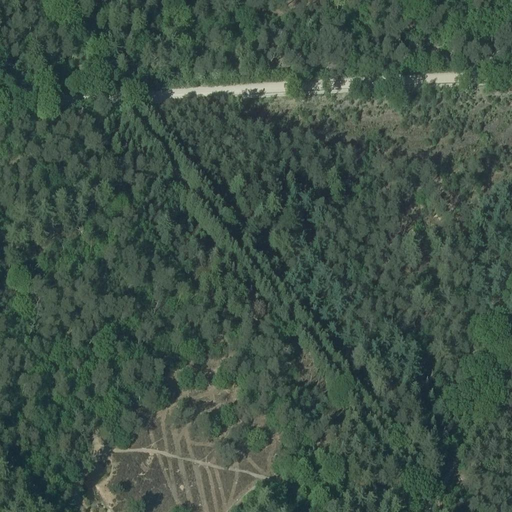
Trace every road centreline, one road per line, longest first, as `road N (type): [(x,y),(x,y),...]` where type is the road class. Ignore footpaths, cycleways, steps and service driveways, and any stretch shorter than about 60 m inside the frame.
road 1 (track): [(429,495),(172,164)]
road 2 (track): [(116,96),(511,73)]
road 3 (track): [(353,511),(188,458),(99,445),(65,427),(0,427)]
road 4 (track): [(453,485),(497,345),(511,324)]
